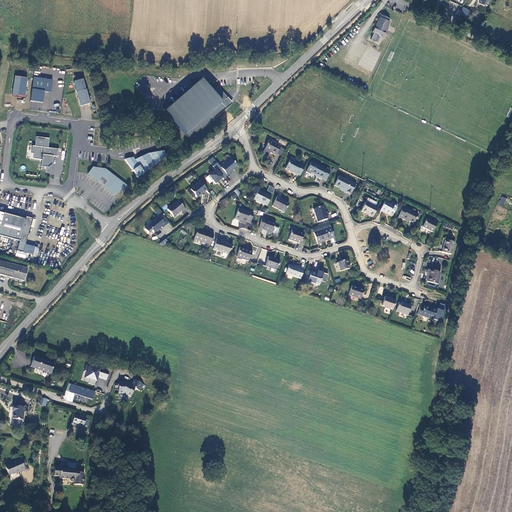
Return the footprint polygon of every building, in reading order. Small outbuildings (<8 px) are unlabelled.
[(468,16),(470,10),(462,7),(461,14),(468,16)] [(390,17),(380,13),(371,33),(372,33),(373,32),(378,34),(378,36),(383,38),(391,21),(389,20),(390,17)] [(378,35),(373,32),(372,33),(369,39),(375,41),(378,36),(378,35)] [(26,96),(27,77),(14,76),(13,95),(26,96)] [(52,81),(34,78),(31,102),(43,104),(45,92),(50,92),(52,81)] [(89,102),(82,78),(73,80),(80,104),(89,102)] [(201,78),(164,110),(189,139),(232,102),(216,84),(210,89),(201,78)] [(50,140),(36,138),(35,148),(33,147),(32,155),(34,155),(33,160),(42,161),(41,168),(48,169),(49,169),(52,166),(53,158),(58,158),(58,151),(48,149),(50,140)] [(279,144),(268,140),(262,152),(274,157),(279,144)] [(134,158),(125,160),(139,178),(168,156),(164,151),(147,154),(135,159),(134,158)] [(230,157),(219,166),(226,175),(237,166),(230,157)] [(290,157),(284,167),(298,175),(304,164),(290,157)] [(327,171),(313,164),(309,173),(323,180),(327,171)] [(226,175),(219,166),(209,175),(216,183),(226,175)] [(100,169),(92,168),(87,174),(98,182),(101,178),(102,179),(103,180),(109,173),(105,170),(100,169)] [(103,186),(115,195),(127,186),(109,173),(103,180),(106,182),(103,186)] [(354,183),(337,175),(332,185),(349,194),(354,183)] [(205,188),(199,181),(187,190),(193,197),(205,188)] [(266,203),(270,195),(257,189),(257,187),(253,185),(249,192),(254,195),(252,198),(262,203),(262,201),(266,203)] [(267,191),(272,193),(275,188),(269,185),(267,191)] [(276,195),(271,205),(282,212),(288,202),(276,195)] [(184,209),(177,200),(167,207),(174,216),(184,209)] [(376,207),(365,202),(360,211),(371,217),(376,207)] [(396,207),(384,202),(379,210),(385,212),(384,214),(386,215),(389,213),(390,211),(393,212),(396,207)] [(312,207),(316,220),(327,217),(323,203),(312,207)] [(251,212),(237,207),(233,218),(247,223),(251,212)] [(417,215),(402,207),(397,218),(411,226),(417,215)] [(168,221),(161,212),(148,223),(156,232),(168,221)] [(25,220),(0,213),(0,236),(19,242),(17,251),(23,253),(32,219),(26,218),(25,220)] [(274,222),(261,217),(258,225),(262,226),(261,228),(267,229),(266,232),(270,234),(274,222)] [(426,218),(422,226),(432,231),(436,223),(426,218)] [(331,227),(313,232),(316,243),(334,238),(331,227)] [(213,233),(196,228),(192,240),(209,245),(213,233)] [(290,228),(287,238),(298,242),(302,232),(290,228)] [(216,238),(212,249),(228,255),(232,243),(216,238)] [(453,243),(444,241),(441,253),(451,255),(453,243)] [(238,247),(235,257),(247,260),(250,251),(238,247)] [(267,256),(264,265),(274,268),(277,259),(267,256)] [(337,261),(340,271),(349,269),(346,259),(337,261)] [(27,269),(0,260),(0,274),(24,281),(27,269)] [(288,263),(284,274),(299,278),(303,268),(288,263)] [(440,273),(428,270),(427,274),(429,274),(427,281),(437,284),(440,273)] [(309,271),(306,280),(316,284),(320,274),(309,271)] [(352,285),(348,294),(360,299),(363,290),(352,285)] [(382,308),(393,311),(396,300),(386,296),(382,308)] [(400,303),(397,312),(408,316),(412,307),(400,303)] [(418,315),(434,320),(437,310),(421,304),(418,315)] [(56,366),(37,359),(34,368),(53,375),(56,366)] [(101,369),(90,366),(86,379),(99,383),(100,379),(107,381),(109,375),(100,372),(101,369)] [(146,386),(137,380),(133,386),(128,382),(121,382),(121,384),(117,384),(117,389),(120,390),(120,393),(125,393),(128,395),(130,393),(133,395),(138,389),(142,391),(146,386)] [(96,391),(69,383),(66,391),(93,400),(96,391)] [(22,407),(11,406),(10,411),(11,411),(10,418),(12,419),(12,423),(19,424),(20,419),(20,420),(22,407)] [(90,420),(76,415),(73,425),(87,429),(90,420)] [(16,463),(5,467),(9,476),(20,472),(21,473),(25,471),(21,459),(15,461),(16,463)] [(55,467),(55,474),(61,475),(61,478),(71,478),(71,480),(75,481),(74,485),(83,485),(84,473),(75,473),(75,469),(67,467),(67,464),(61,463),(61,468),(55,467)]
